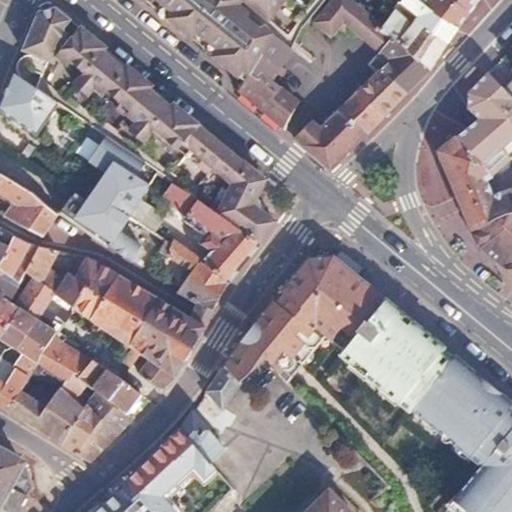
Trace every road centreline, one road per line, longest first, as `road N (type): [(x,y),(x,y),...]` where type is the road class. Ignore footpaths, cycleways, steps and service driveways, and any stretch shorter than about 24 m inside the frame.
road 1 (residential): [(87,489),(185,392),(226,320),(325,200)]
road 2 (primary): [(325,200),(82,0)]
road 3 (primary): [(496,327),(413,226),(401,181),(410,116)]
road 4 (primary): [(496,327),(325,200)]
road 5 (residential): [(410,116),(511,5)]
